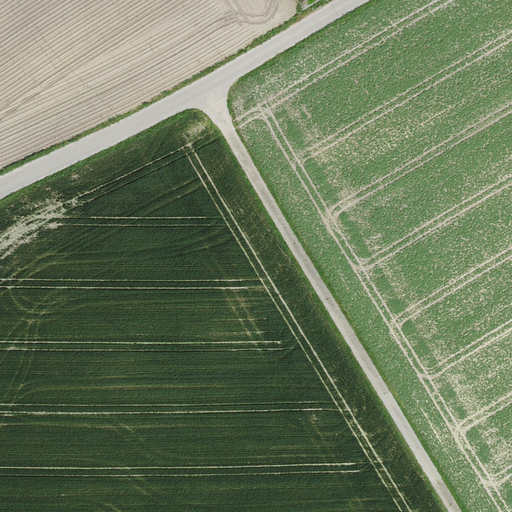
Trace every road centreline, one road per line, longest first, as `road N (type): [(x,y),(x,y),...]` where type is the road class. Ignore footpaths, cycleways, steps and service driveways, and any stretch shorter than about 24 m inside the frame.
road 1 (unknown): [(210,73),(474,511)]
road 2 (unclassified): [(340,0),(0,179)]
